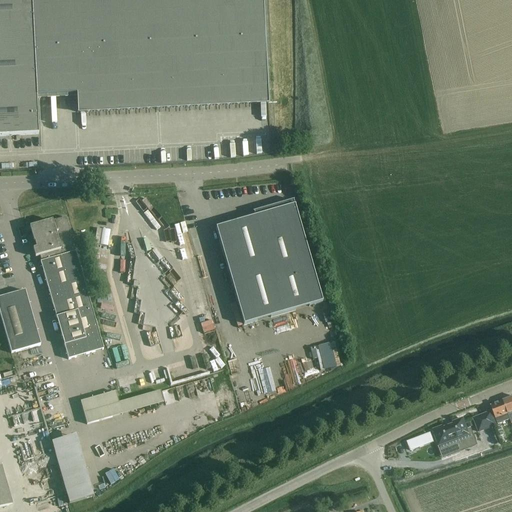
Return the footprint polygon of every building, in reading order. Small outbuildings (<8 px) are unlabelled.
[(268,103),(262,0),(0,0),(0,136),(38,135),(37,97),(77,95),(78,112),(268,103)] [(293,202),(294,202),(294,201),(252,213),(253,214),(253,213),(255,217),(215,229),(244,326),(323,303),(293,202)] [(40,263),(64,346),(68,360),(103,350),(75,253),(74,253),(73,247),(74,247),(66,218),(30,228),(34,243),(36,242),(38,249),(33,250),(36,258),(40,256),(41,263),(40,263)] [(113,236),(100,234),(99,239),(102,240),(100,252),(107,253),(109,241),(112,241),(113,236)] [(0,315),(11,354),(41,346),(25,291),(0,298),(0,315)] [(252,380),(262,377),(253,353),(243,357),(252,380)] [(119,404),(116,394),(116,393),(81,403),(87,425),(122,415),(163,403),(160,392),(119,404)] [(511,398),(503,402),(510,420),(511,424),(511,398)] [(503,402),(491,407),(496,419),(498,425),(510,420),(503,402)] [(496,426),(491,413),(474,420),(479,433),(496,426)] [(54,417),(46,417),(46,427),(54,427),(54,417)] [(453,423),(454,425),(443,429),(443,427),(433,431),(442,453),(457,447),(459,453),(477,446),(471,430),(468,431),(463,420),(453,423)] [(430,434),(408,443),(411,451),(433,443),(430,434)] [(70,504),(94,497),(76,436),(53,443),(52,443),(69,504),(70,504)] [(132,458),(122,465),(128,473),(138,466),(132,458)] [(0,508),(12,505),(1,466),(0,466),(0,508)]
